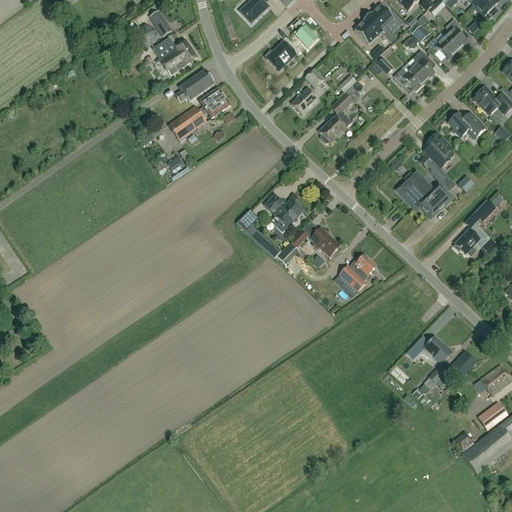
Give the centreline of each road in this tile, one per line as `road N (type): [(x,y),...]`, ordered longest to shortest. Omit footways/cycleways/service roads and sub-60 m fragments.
road 1 (unclassified): [(0,208),(217,57)]
road 2 (residential): [(341,195),(511,28)]
road 3 (unclassified): [(511,353),(341,195)]
road 4 (unclassified): [(341,195),(259,118),(225,71)]
